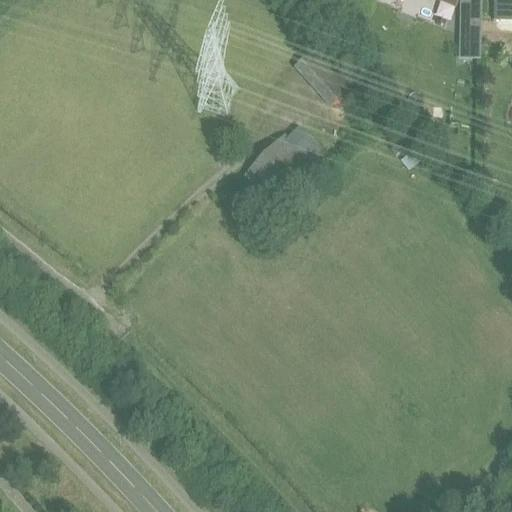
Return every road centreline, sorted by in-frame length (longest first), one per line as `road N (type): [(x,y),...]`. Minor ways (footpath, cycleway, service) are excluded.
road 1 (track): [(119,342),(292,511)]
road 2 (secondary): [(153,511),(0,359)]
road 3 (unclassified): [(119,342),(89,308),(0,239)]
